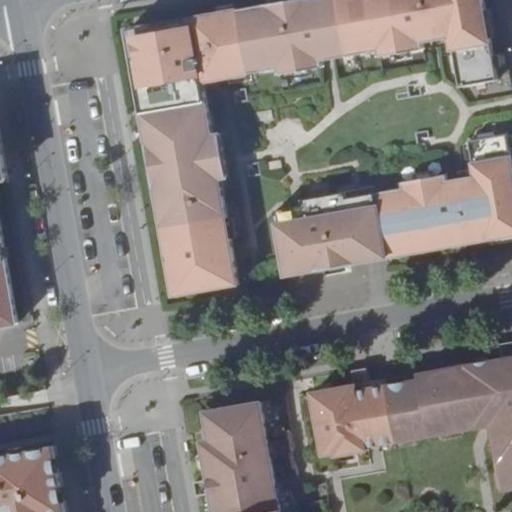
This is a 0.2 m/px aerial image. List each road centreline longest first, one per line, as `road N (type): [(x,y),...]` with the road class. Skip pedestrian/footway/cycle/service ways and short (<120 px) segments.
road 1 (residential): [(511,296),(86,372)]
road 2 (tertiary): [(20,2),(86,372)]
road 3 (tertiary): [(86,372),(112,511)]
